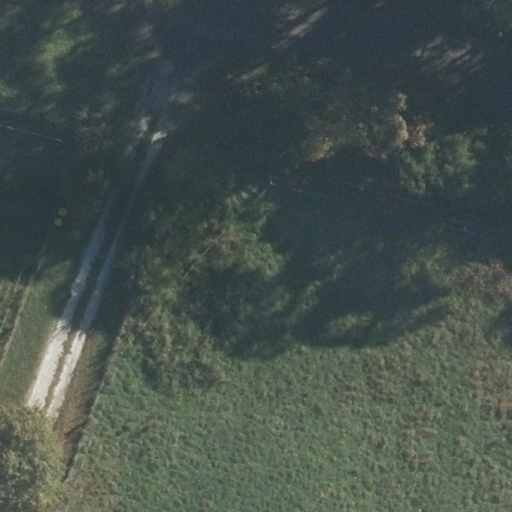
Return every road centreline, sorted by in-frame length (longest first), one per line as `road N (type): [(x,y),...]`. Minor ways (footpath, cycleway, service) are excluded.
road 1 (track): [(205,1),(22,511)]
road 2 (unclassified): [(200,0),(511,78)]
